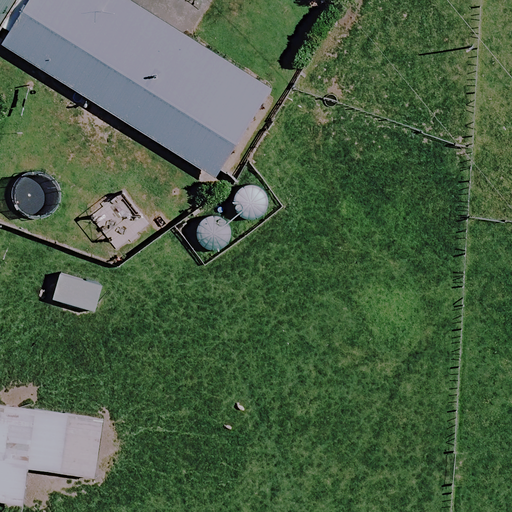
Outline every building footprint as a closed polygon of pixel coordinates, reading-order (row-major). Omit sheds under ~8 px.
[(0,0),(0,25),(15,0),(0,0)] [(136,0),(35,0),(8,45),(222,178),(278,89),(136,0)] [(41,178),(23,219),(90,249),(108,207),(41,178)] [(225,205),(189,231),(215,266),(251,240),(225,205)] [(107,288),(66,275),(58,302),(99,314),(107,288)] [(107,419),(0,405),(0,500),(26,504),(31,470),(99,479),(107,419)]
